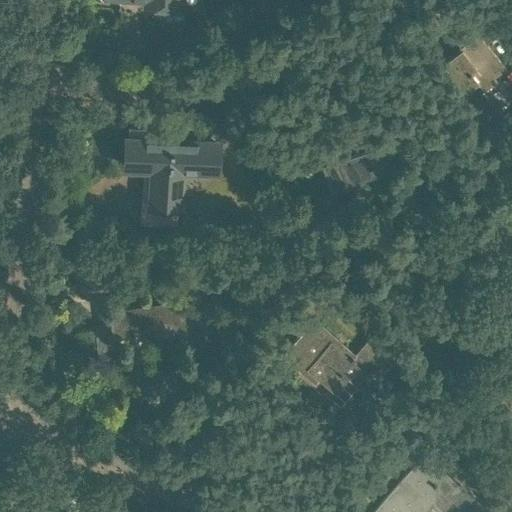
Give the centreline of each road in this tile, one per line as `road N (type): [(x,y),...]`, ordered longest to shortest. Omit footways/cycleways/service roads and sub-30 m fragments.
road 1 (residential): [(31,74),(186,83),(261,65),(345,29),(385,0)]
road 2 (residential): [(17,414),(8,408),(31,74)]
road 3 (residential): [(207,511),(149,493),(17,414)]
